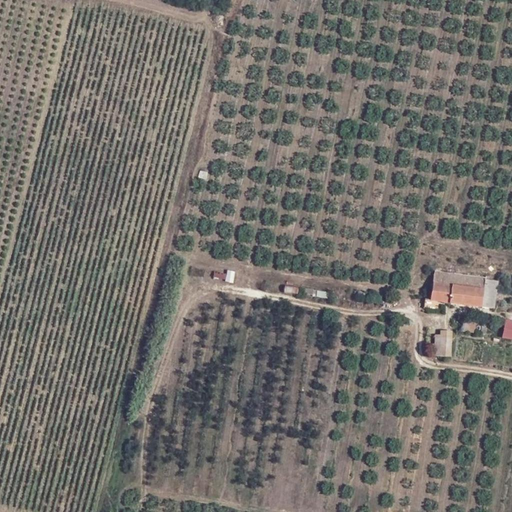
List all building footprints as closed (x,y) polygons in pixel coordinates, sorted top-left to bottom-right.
[(233,283),(235,271),(226,270),(224,281),(233,283)] [(223,280),(224,272),(213,271),(212,279),(223,280)] [(431,272),(428,299),(480,307),(483,283),(484,279),(431,272)] [(480,307),(493,308),(496,284),(483,283),(480,307)] [(284,286),(283,292),(296,294),(297,288),(284,286)] [(315,290),(314,297),(326,299),(328,292),(315,290)] [(455,317),(453,330),(472,334),(475,320),(455,317)] [(511,322),(503,321),(500,339),(511,341),(511,322)] [(438,335),(433,335),(432,355),(448,357),(450,332),(439,331),(438,335)]
